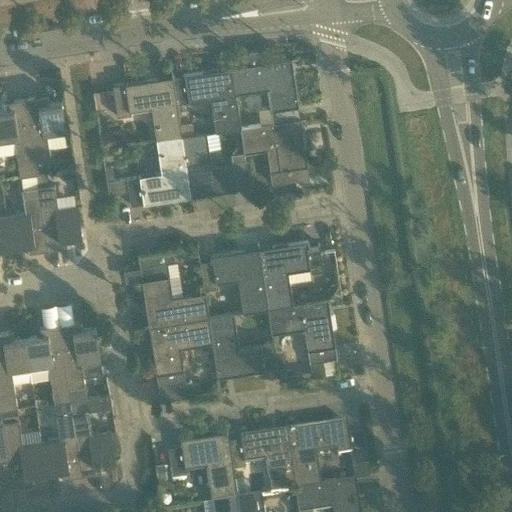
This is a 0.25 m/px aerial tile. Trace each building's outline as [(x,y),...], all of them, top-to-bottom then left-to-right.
[(232,68),(231,62),(236,94),(237,94),(269,90),(274,122),(300,118),(293,73),(289,73),(287,60),(297,59),(297,58),(277,61),(275,48),(242,52),(244,66),(232,68)] [(210,99),(215,132),(215,133),(240,129),(242,129),(241,127),(237,94),(236,94),(231,62),(230,62),(232,72),(219,74),(218,70),(173,76),(177,103),(210,99)] [(181,136),(177,103),(173,76),(172,71),(171,71),(172,81),(159,83),(158,79),(112,86),(116,113),(150,107),(155,139),(181,136)] [(44,96),(24,99),(34,162),(51,160),(47,136),(66,133),(61,101),(45,104),(44,96)] [(34,162),(24,99),(5,102),(7,110),(0,110),(0,142),(14,141),(16,152),(20,177),(36,174),(34,162)] [(274,122),(241,127),(242,129),(240,129),(243,154),(276,148),(279,168),(268,170),(270,184),(309,178),(302,132),(298,133),(296,120),(306,118),(306,117),(300,118),(274,122)] [(204,194),(250,187),(246,160),(210,166),(205,132),(181,136),(191,202),(190,192),(203,190),(204,194)] [(190,202),(191,202),(181,136),(155,139),(159,173),(126,178),(106,181),(108,195),(128,192),(130,205),(176,198),(176,194),(189,192),(190,202)] [(82,237),(77,206),(58,208),(54,184),(38,187),(47,250),(67,247),(66,239),(82,237)] [(25,213),(7,216),(11,247),(27,244),(28,253),(47,250),(38,187),(22,189),(25,213)] [(0,248),(11,247),(7,216),(0,217),(0,248)] [(308,268),(309,273),(323,271),(319,244),(308,245),(308,241),(272,246),(273,250),(260,252),(258,243),(268,309),(292,304),(286,272),(308,268)] [(237,280),(242,312),(242,313),(268,309),(258,243),(257,243),(258,252),(245,255),(245,250),(209,256),(210,261),(199,262),(203,289),(217,287),(216,283),(237,280)] [(153,326),(143,328),(208,316),(204,292),(172,298),(167,263),(174,262),(172,250),(137,255),(146,313),(151,313),(153,326)] [(324,299),(292,304),(268,309),(271,333),(304,328),(309,363),(337,358),(330,312),(326,313),(324,299)] [(233,312),(208,316),(212,342),(211,342),(216,373),(229,371),(230,376),(277,368),(273,341),(238,346),(233,312)] [(194,395),(191,381),(185,382),(180,347),(211,342),(212,342),(208,316),(143,328),(153,327),(155,340),(151,340),(160,401),(194,395)] [(77,322),(59,325),(70,400),(86,397),(83,376),(102,373),(95,327),(79,330),(77,322)] [(70,400),(59,325),(39,328),(41,336),(25,338),(32,380),(50,377),(54,402),(70,400)] [(0,406),(1,410),(16,408),(17,408),(13,383),(32,380),(25,338),(10,340),(8,332),(0,333),(0,406)] [(70,400),(72,412),(81,475),(101,472),(99,464),(116,462),(111,431),(92,434),(88,411),(111,407),(109,394),(86,397),(70,400)] [(70,400),(54,402),(56,414),(72,412),(70,400)] [(1,410),(0,410),(0,487),(12,486),(2,422),(1,410)] [(62,478),(81,475),(72,412),(56,414),(59,438),(41,441),(45,472),(61,470),(62,478)] [(2,422),(12,486),(31,483),(30,475),(45,472),(41,441),(22,444),(19,420),(2,422)] [(301,434),(288,436),(297,492),(320,488),(320,487),(320,488),(315,455),(336,452),(337,457),(350,455),(354,482),(369,480),(362,434),(349,436),(346,423),(300,430),(301,434)] [(271,496),(295,492),(297,492),(288,436),(286,426),(285,426),(286,436),(273,438),(273,434),(239,439),(240,443),(228,445),(227,435),(226,435),(227,445),(232,473),(245,471),(244,466),(266,462),(271,496)] [(206,471),(211,504),(237,500),(232,473),(227,445),(214,447),(213,443),(180,448),(181,452),(168,454),(172,481),(185,479),(185,475),(206,471)] [(320,488),(297,492),(295,492),(298,511),(359,511),(358,496),(353,497),(351,483),(320,488),(320,487),(320,488)] [(264,511),(262,496),(237,500),(238,511),(264,511)] [(238,511),(237,500),(211,504),(203,505),(204,511),(238,511)]
